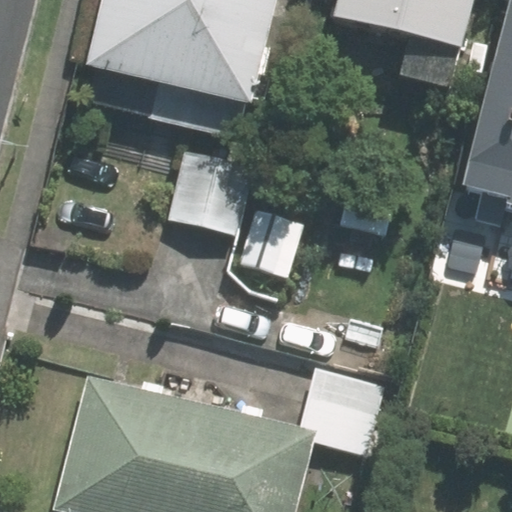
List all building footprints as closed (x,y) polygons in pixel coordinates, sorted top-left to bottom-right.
[(227,101),(252,0),(92,0),(76,65),(156,84),(147,116),(208,132),(217,100),(227,101)] [(456,58),(470,0),(342,0),(335,28),(407,46),(397,87),(438,98),(449,57),(456,58)] [(511,0),(510,0),(462,191),(502,201),(505,190),(511,191),(511,0)] [(257,176),(198,158),(177,226),(236,244),(257,176)] [(366,458),(383,391),(313,374),(298,431),(90,377),(55,511),(284,511),(302,442),(366,458)]
